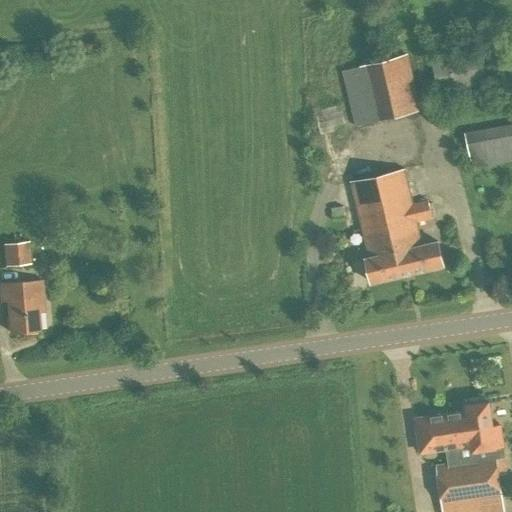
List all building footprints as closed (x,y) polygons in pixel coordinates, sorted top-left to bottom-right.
[(440,98),(511,81),(501,42),(430,59),(440,98)] [(355,127),(421,110),(408,54),(342,72),(355,127)] [(321,134),(324,133),(334,131),(333,126),(345,122),(341,105),(316,111),(321,134)] [(473,169),(511,161),(511,123),(465,132),(473,169)] [(413,203),(406,170),(405,168),(350,181),(368,257),(365,258),(371,283),(444,266),(438,241),(424,244),(419,221),(432,218),(429,199),(413,203)] [(5,267),(30,264),(31,264),(29,241),(3,243),(5,267)] [(43,313),(41,281),(0,284),(2,301),(8,301),(10,332),(39,330),(38,313),(43,313)] [(447,463),(436,465),(442,511),(478,511),(477,501),(482,501),(503,498),(496,458),(505,457),(503,447),(505,447),(502,423),(493,426),(489,401),(466,405),(467,410),(441,414),(439,413),(435,413),(434,415),(415,418),(420,452),(428,451),(445,448),(447,463)]
